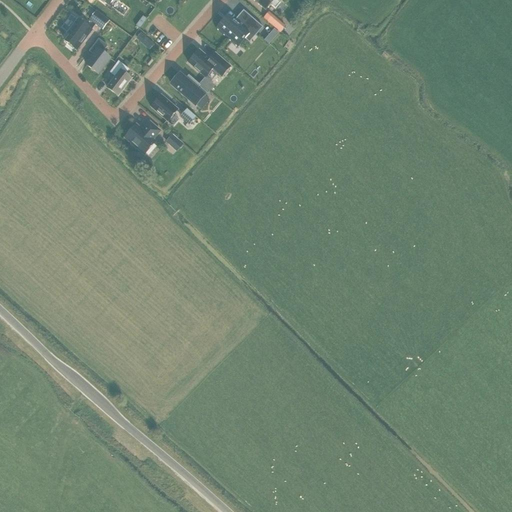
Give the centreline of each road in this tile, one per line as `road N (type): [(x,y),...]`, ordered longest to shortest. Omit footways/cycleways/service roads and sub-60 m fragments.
road 1 (tertiary): [(224,511),(0,311)]
road 2 (residential): [(34,33),(118,116),(185,40)]
